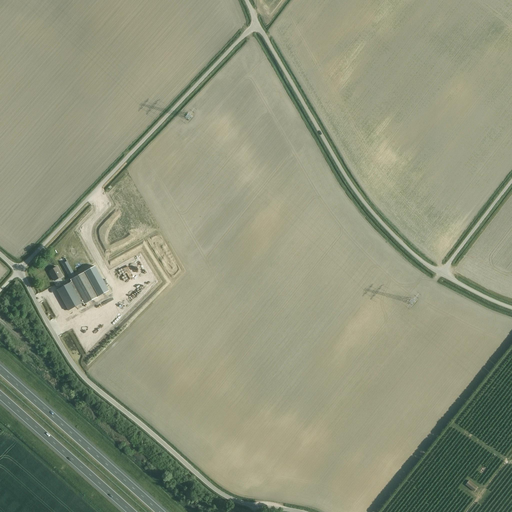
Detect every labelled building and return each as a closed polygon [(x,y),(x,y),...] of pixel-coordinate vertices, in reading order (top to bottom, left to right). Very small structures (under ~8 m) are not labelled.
[(71,282),(57,290),(69,311),(83,303),(84,305),(98,297),(109,291),(95,266),(88,270),(70,280),(71,282)] [(55,281),(63,276),(57,267),(49,271),(55,281)] [(102,307),(99,307),(102,316),(113,312),(111,306),(109,307),(106,296),(102,297),(99,298),(102,307)] [(57,300),(55,301),(60,313),(63,312),(57,300)] [(478,487),(469,480),(466,485),(475,492),(478,487)]
